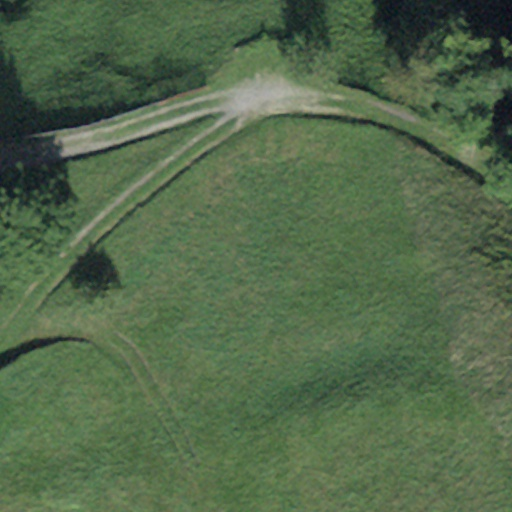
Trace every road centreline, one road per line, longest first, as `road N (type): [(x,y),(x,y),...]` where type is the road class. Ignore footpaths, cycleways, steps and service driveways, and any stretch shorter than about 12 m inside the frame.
road 1 (track): [(0,342),(99,225),(225,124),(280,100)]
road 2 (track): [(280,100),(342,104),(403,122),(511,183)]
